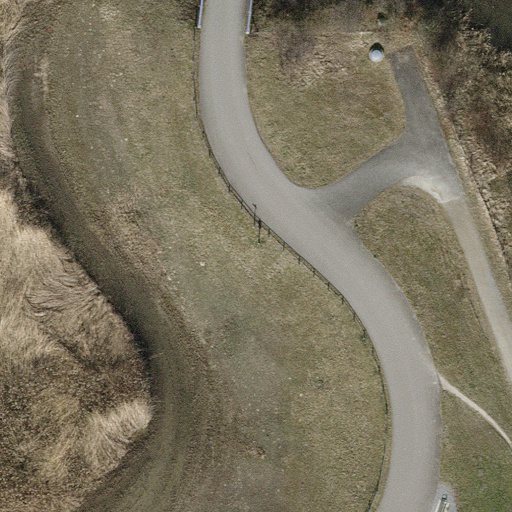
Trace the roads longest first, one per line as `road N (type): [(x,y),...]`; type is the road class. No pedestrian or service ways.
road 1 (track): [(428,143),(511,356)]
road 2 (track): [(303,230),(428,143)]
